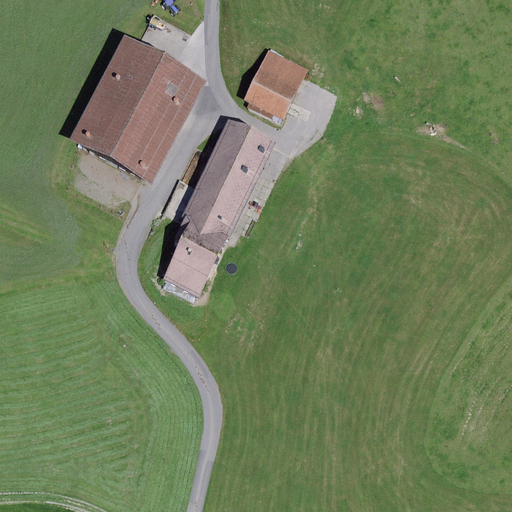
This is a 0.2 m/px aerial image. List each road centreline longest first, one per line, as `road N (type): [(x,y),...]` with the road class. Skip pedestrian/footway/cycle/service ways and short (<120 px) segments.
road 1 (track): [(195,511),(215,415),(210,392),(138,295),(127,254)]
road 2 (track): [(127,254),(212,99),(213,0)]
